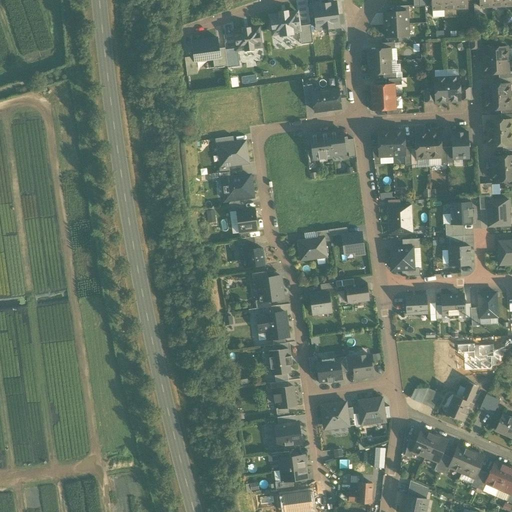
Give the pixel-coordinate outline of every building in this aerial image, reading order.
[(432,10),(444,9),(443,0),(431,0),(432,6),(432,10)] [(455,0),(443,0),(444,9),(456,9),(455,0)] [(455,0),(456,9),(468,8),(467,1),(467,0),(455,0)] [(336,3),(325,4),(328,28),(339,27),(336,3)] [(325,4),(314,5),(317,30),(328,28),(325,4)] [(444,9),(432,10),(432,18),(444,17),(444,9)] [(385,25),(408,24),(407,12),(397,12),(384,13),(385,25)] [(297,18),(297,13),(271,16),(272,22),(271,22),(272,29),(273,29),(273,34),(280,34),(280,36),(282,38),(292,37),(293,34),(293,32),(299,31),(298,27),(298,25),(299,25),(298,18),(297,18)] [(408,36),(408,24),(385,25),(385,37),(408,36)] [(310,25),(298,27),(299,31),(301,45),(313,43),(310,25)] [(262,41),(261,34),(259,34),(258,29),(235,32),(236,37),(234,38),(235,45),(236,44),(237,49),(237,50),(244,49),(245,53),(254,51),(253,47),(260,46),(260,41),(262,41)] [(468,38),(469,50),(481,49),(480,37),(468,38)] [(219,58),(218,49),(217,38),(206,39),(206,40),(193,42),(195,57),(195,61),(196,61),(213,59),(219,58)] [(483,49),(484,62),(508,60),(507,47),(483,49)] [(219,58),(213,59),(214,68),(227,66),(225,50),(225,48),(218,49),(219,58)] [(237,50),(237,49),(225,50),(227,66),(227,68),(239,67),(237,50)] [(368,50),(369,62),(390,61),(390,49),(382,49),(368,50)] [(195,61),(195,57),(185,58),(187,76),(198,74),(196,61),(195,61)] [(508,72),(508,60),(484,62),(484,74),(498,73),(508,72)] [(391,73),(390,61),(369,62),(369,74),(383,73),(391,73)] [(447,78),(458,77),(458,69),(446,69),(447,78)] [(256,75),(241,77),(242,84),(257,82),(256,75)] [(458,77),(447,78),(448,102),(460,101),(460,100),(459,89),(458,77)] [(436,103),(448,102),(447,78),(435,79),(435,90),(436,102),(436,103)] [(338,90),(339,99),(347,98),(345,80),(336,81),(337,90),(338,90)] [(485,86),(486,98),(510,96),(509,85),(509,84),(499,85),(485,86)] [(303,86),(305,104),(314,103),(312,93),(313,93),(312,85),(303,86)] [(371,86),(372,98),(394,97),(393,86),(393,85),(389,85),(371,86)] [(459,89),(460,100),(472,100),(471,88),(459,89)] [(312,93),(314,103),(315,112),(341,109),(339,99),(338,90),(337,90),(313,93),(312,93)] [(510,108),(510,96),(486,98),(486,110),(500,109),(510,108)] [(395,109),(394,97),(372,98),(373,110),(387,109),(395,109)] [(487,121),(488,134),(511,132),(511,121),(511,120),(501,121),(487,121)] [(403,131),(391,132),(393,156),(404,155),(405,155),(404,147),(403,131)] [(331,155),(345,153),(343,138),(342,132),(328,134),(331,155)] [(380,157),(393,156),(391,132),(378,133),(379,147),(379,157),(380,157)] [(452,147),(453,159),(454,159),(462,159),(469,159),(467,132),(452,133),(452,147)] [(511,144),(511,138),(511,132),(488,134),(488,146),(502,145),(511,144)] [(332,157),(331,155),(328,134),(323,134),(322,133),(316,134),(316,135),(310,136),(312,150),(314,160),(332,157)] [(439,133),(427,134),(429,158),(440,157),(441,157),(440,147),(439,133)] [(417,159),(429,158),(427,134),(416,135),(416,149),(417,159)] [(216,146),(218,146),(217,145),(234,143),(233,137),(215,139),(216,146)] [(348,153),(349,158),(356,157),(354,139),(347,140),(349,153),(348,153)] [(234,143),(217,145),(218,146),(220,166),(220,167),(229,166),(248,163),(245,141),(234,143)] [(372,147),(374,165),(380,164),(380,157),(379,157),(379,147),(372,147)] [(316,168),(314,160),(312,150),(306,151),(309,169),(316,168)] [(380,157),(380,164),(393,164),(393,156),(380,157)] [(492,157),(493,169),(511,168),(511,156),(506,157),(492,157)] [(429,158),(429,167),(441,166),(440,163),(440,157),(429,158)] [(418,165),(411,165),(411,168),(429,167),(429,158),(417,159),(418,165)] [(511,180),(511,168),(493,169),(493,181),(511,180)] [(222,179),(231,178),(230,171),(220,173),(212,174),(213,181),(222,180),(222,179)] [(239,199),(253,197),(250,176),(231,178),(222,179),(222,180),(225,201),(228,200),(239,199)] [(479,184),(480,195),(492,194),(491,185),(491,183),(485,184),(479,184)] [(491,185),(492,194),(500,194),(499,184),(491,185)] [(480,209),(487,209),(486,201),(490,201),(489,195),(479,195),(480,209)] [(490,201),(486,201),(487,209),(488,227),(510,226),(508,200),(490,201)] [(463,224),(470,224),(470,217),(472,217),(472,209),(471,202),(450,203),(450,214),(451,224),(451,225),(463,224)] [(411,223),(410,205),(400,206),(388,206),(389,234),(405,233),(405,223),(411,223)] [(237,211),(239,233),(258,231),(255,209),(245,210),(237,211)] [(207,211),(208,223),(216,221),(214,210),(207,211)] [(237,211),(230,212),(233,234),(239,233),(237,211)] [(443,224),(445,224),(451,224),(450,214),(442,214),(443,224)] [(451,225),(451,224),(445,224),(446,237),(449,237),(463,236),(464,236),(463,224),(451,225)] [(347,234),(346,228),(329,230),(329,236),(347,234)] [(329,230),(316,232),(317,239),(324,238),(324,243),(330,242),(329,236),(329,230)] [(317,239),(316,232),(304,233),(305,241),(317,239)] [(354,255),(363,254),(360,234),(343,236),(345,253),(354,252),(354,255)] [(449,237),(450,247),(464,246),(463,236),(449,237)] [(240,239),(242,251),(244,251),(256,249),(254,237),(240,239)] [(317,258),(326,257),(324,243),(324,238),(317,239),(305,241),(298,242),(301,260),(317,258)] [(402,240),(402,248),(412,248),(420,248),(419,239),(402,240)] [(507,241),(498,241),(499,259),(500,265),(509,264),(509,265),(511,264),(511,241),(508,242),(507,241)] [(450,247),(448,247),(448,250),(449,263),(449,266),(471,265),(470,260),(471,260),(471,251),(470,251),(470,246),(464,246),(450,247)] [(246,267),(246,268),(265,265),(262,248),(256,249),(244,251),(245,258),(242,259),(243,268),(246,267)] [(402,248),(391,249),(392,270),(401,269),(413,269),(413,268),(412,248),(402,248)] [(412,248),(413,268),(419,268),(421,268),(420,248),(412,248)] [(327,264),(326,257),(317,258),(317,265),(327,264)] [(419,268),(413,268),(413,269),(401,269),(401,277),(420,276),(419,268)] [(252,274),(253,282),(257,281),(256,279),(267,278),(266,272),(252,274)] [(270,301),(280,299),(283,296),(280,276),(267,278),(256,279),(257,281),(259,301),(259,302),(270,301)] [(336,287),(345,286),(354,285),(353,279),(335,281),(336,287)] [(347,304),(369,301),(367,283),(354,285),(345,286),(347,304)] [(310,295),(312,314),(331,312),(329,292),(310,295)] [(480,318),(497,317),(496,292),(478,293),(479,307),(479,318),(480,318)] [(441,305),(442,315),(449,315),(449,319),(458,319),(458,315),(465,314),(464,304),(464,294),(441,295),(441,305)] [(426,296),(406,297),(407,314),(426,313),(426,296)] [(271,307),(262,308),(263,315),(281,313),(280,305),(271,307)] [(479,307),(471,308),(471,318),(472,326),(480,325),(480,318),(479,318),(479,307)] [(284,337),(288,337),(285,312),(281,313),(263,315),(257,316),(260,332),(266,331),(268,339),(272,339),(284,337)] [(231,316),(223,317),(225,326),(233,325),(231,316)] [(319,337),(310,338),(311,345),(320,344),(319,337)] [(290,348),(289,342),(285,343),(273,345),(272,345),(273,351),(290,348)] [(474,344),(457,345),(457,353),(464,353),(464,370),(491,369),(492,366),(492,357),(494,357),(493,350),(493,345),(474,346),(474,344)] [(291,357),(290,348),(273,351),(268,351),(271,375),(274,375),(287,373),(291,373),(290,365),(290,364),(287,364),(286,358),(291,357)] [(506,349),(493,350),(494,357),(492,357),(492,366),(499,366),(506,349)] [(351,355),(346,356),(346,357),(348,372),(348,373),(354,372),(352,358),(351,355)] [(361,377),(373,376),(370,356),(364,356),(358,356),(358,357),(352,358),(354,372),(354,375),(361,375),(361,377)] [(316,361),(316,357),(309,358),(311,373),(317,372),(316,361)] [(342,372),(340,357),(316,361),(317,372),(319,383),(328,382),(333,381),(343,380),(342,372)] [(342,372),(348,372),(346,357),(340,357),(342,372)] [(289,381),(287,373),(274,375),(275,383),(288,381),(289,381)] [(276,389),(289,387),(288,381),(275,383),(270,383),(271,389),(276,389)] [(446,415),(462,421),(467,408),(470,409),(472,404),(470,403),(477,386),(469,383),(466,389),(462,399),(455,396),(454,396),(446,415)] [(296,406),(295,400),(294,394),(293,386),(289,387),(276,389),(277,395),(274,395),(275,400),(275,402),(278,402),(279,409),(288,407),(296,406)] [(460,386),(455,396),(462,399),(466,389),(460,386)] [(411,400),(421,404),(428,389),(415,389),(411,400)] [(440,394),(428,389),(421,404),(434,409),(440,394)] [(479,409),(493,415),(499,401),(486,395),(479,409)] [(359,413),(361,426),(386,422),(385,419),(384,407),(382,398),(358,401),(359,413)] [(329,424),(329,429),(347,426),(349,426),(346,409),(346,403),(338,404),(337,405),(331,406),(331,405),(321,406),(324,425),(329,424)] [(349,426),(355,425),(353,414),(352,408),(346,409),(349,426)] [(277,418),(278,426),(296,423),(295,415),(277,418)] [(511,420),(501,416),(495,431),(511,437),(511,420)] [(296,423),(278,426),(275,426),(278,447),(301,444),(300,436),(299,430),(298,423),(296,423)] [(347,426),(329,429),(330,435),(348,433),(347,426)] [(412,452),(425,457),(434,435),(421,430),(416,442),(412,452)] [(447,441),(434,435),(425,457),(437,463),(438,463),(442,454),(447,441)] [(405,455),(410,457),(412,452),(416,442),(409,439),(405,455)] [(449,468),(462,473),(471,451),(458,445),(453,458),(449,468)] [(333,450),(334,458),(342,457),(341,449),(333,450)] [(289,457),(289,451),(271,454),(272,461),(279,461),(279,459),(289,457)] [(331,451),(321,452),(322,460),(332,459),(331,451)] [(484,457),(471,451),(462,473),(474,479),(478,470),(484,457)] [(434,470),(440,473),(447,456),(442,454),(438,463),(437,463),(434,470)] [(280,470),(306,467),(305,459),(304,460),(303,456),(289,457),(279,459),(279,461),(280,470)] [(453,458),(447,456),(440,473),(446,475),(449,468),(453,458)] [(434,466),(436,463),(423,458),(422,462),(434,466)] [(486,484),(498,489),(508,467),(495,461),(489,474),(485,484),(486,484)] [(306,467),(280,470),(282,481),(282,482),(293,480),(307,478),(306,474),(307,474),(306,467)] [(511,468),(508,467),(498,489),(510,494),(511,490),(511,468)] [(282,481),(280,470),(273,471),(275,482),(282,481)] [(471,486),(477,489),(484,472),(478,470),(474,479),(472,484),(471,486)] [(489,474),(484,472),(477,489),(483,491),(486,484),(485,484),(489,474)] [(474,479),(462,473),(459,479),(472,484),(474,479)] [(294,486),(293,480),(282,482),(282,481),(275,482),(276,489),(294,486)] [(425,500),(427,488),(411,481),(408,496),(425,500)] [(258,483),(250,484),(251,491),(259,490),(258,483)] [(372,484),(358,483),(358,492),(349,492),(348,501),(357,502),(371,503),(371,502),(372,484)] [(358,492),(358,483),(350,483),(349,492),(358,492)] [(486,484),(483,491),(495,496),(498,489),(486,484)] [(506,501),(510,494),(498,489),(495,496),(506,501)] [(309,492),(282,496),(284,511),(297,511),(312,510),(309,492)] [(424,511),(427,500),(425,500),(408,496),(405,496),(403,506),(402,505),(400,511),(424,511)] [(511,505),(505,502),(502,508),(510,511),(511,507),(511,505)]
